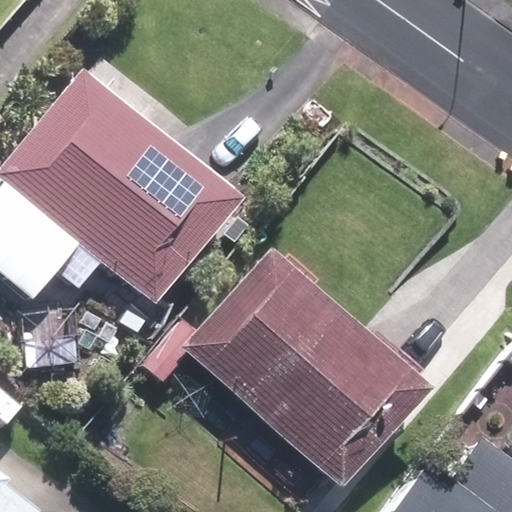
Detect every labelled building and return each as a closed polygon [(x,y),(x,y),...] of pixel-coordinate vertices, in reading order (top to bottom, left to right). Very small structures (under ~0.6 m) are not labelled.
[(64,247),(138,306),(221,203),(57,73),(0,145),(0,196),(13,206),(0,222),(0,229),(48,268),(64,247)] [(0,268),(8,266),(13,251),(7,237),(0,234),(0,268)] [(162,348),(325,489),(409,392),(246,252),(162,348)] [(13,314),(17,368),(66,366),(62,311),(13,314)] [(393,511),(511,511),(511,459),(487,440),(452,485),(430,467),(393,511)] [(0,511),(21,511),(0,495),(0,511)]
